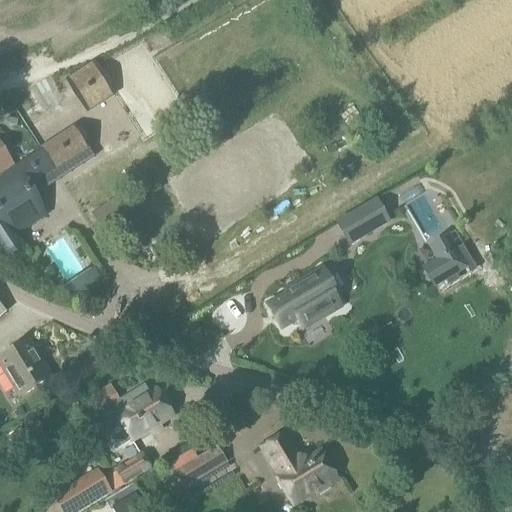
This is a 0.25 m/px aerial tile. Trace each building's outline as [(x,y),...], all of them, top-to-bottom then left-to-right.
[(97,67),(72,84),(88,109),(113,93),(97,67)] [(77,128),(42,151),(55,172),(58,176),(93,154),(77,128)] [(163,170),(146,144),(96,177),(112,203),(163,170)] [(0,173),(13,166),(0,145),(0,173)] [(23,246),(17,236),(45,218),(40,208),(33,197),(49,187),(58,201),(67,195),(54,173),(55,172),(42,151),(1,177),(6,185),(0,188),(0,252),(4,259),(7,256),(13,258),(20,253),(21,247),(23,246)] [(153,176),(132,189),(141,204),(162,190),(153,176)] [(134,208),(126,194),(112,203),(92,216),(101,230),(134,208)] [(378,202),(337,226),(350,248),(391,224),(378,202)] [(65,232),(40,249),(44,256),(48,263),(53,270),(52,270),(57,277),(57,278),(61,285),(64,289),(92,271),(89,267),(84,260),(74,246),(70,239),(69,239),(65,232)] [(428,247),(436,261),(422,268),(434,289),(458,276),(469,270),(449,235),(428,247)] [(307,318),(338,300),(320,269),(285,289),(287,293),(270,303),(284,327),(305,315),(307,318)] [(29,342),(0,360),(0,368),(11,385),(19,399),(52,378),(29,342)] [(77,366),(65,374),(74,389),(87,381),(77,366)] [(133,444),(173,419),(157,392),(151,396),(145,386),(113,405),(120,415),(118,416),(119,418),(107,425),(110,431),(109,432),(115,441),(116,441),(121,449),(122,448),(126,455),(135,449),(132,445),(133,444)] [(15,421),(25,415),(21,410),(12,415),(15,421)] [(21,430),(6,438),(11,446),(26,438),(21,430)] [(321,453),(304,464),(295,461),(296,456),(284,436),(262,449),(279,478),(277,480),(294,508),(316,494),(317,495),(330,487),(329,486),(338,481),(321,453)] [(101,478),(111,494),(125,486),(124,484),(150,469),(142,456),(116,471),(116,470),(110,473),(101,478)] [(209,476),(198,458),(176,471),(186,488),(209,476)] [(58,499),(65,511),(82,511),(111,494),(101,478),(99,474),(58,499)] [(145,511),(135,495),(112,510),(113,511),(145,511)]
